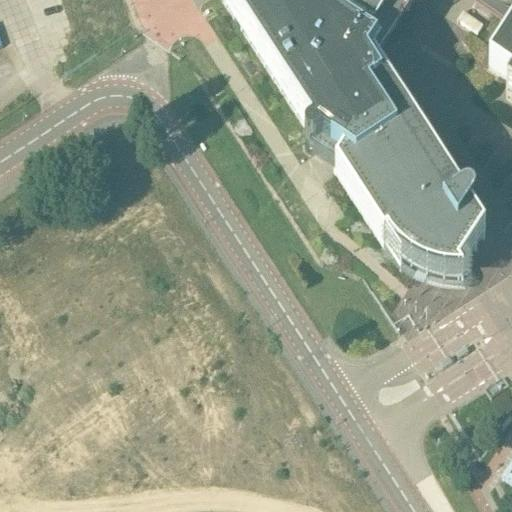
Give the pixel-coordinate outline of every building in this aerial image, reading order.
[(220,0),(311,140),(309,141),(307,142),(306,143),(305,144),(305,145),(304,145),(304,146),(304,147),(303,148),(303,149),(304,150),(304,151),(304,152),(305,153),(305,154),(306,154),(307,155),(308,156),(309,156),(309,157),(334,173),(333,174),(383,250),(385,248),(385,249),(386,248),(390,254),(395,260),(401,265),(407,269),(413,273),(419,277),(426,280),(433,282),(440,284),(448,285),(455,286),(463,285),(454,271),(462,259),(463,259),(464,260),(465,260),(466,260),(466,259),(467,259),(468,259),(469,258),(469,257),(470,257),(470,256),(470,255),(470,254),(470,253),(470,252),(470,251),(469,251),(469,250),(468,250),(471,245),(462,232),(472,218),(473,216),(475,213),(475,210),(473,206),(471,204),(468,203),(465,203),(462,204),(427,151),(420,139),(412,128),(362,50),(378,26),(397,38),(404,27),(385,14),(392,4),(405,12),(406,11),(407,12),(414,0),(220,0)] [(511,32),(488,69),(489,70),(511,85),(511,87),(505,98),(505,100),(511,104),(511,32)] [(468,356),(464,351),(455,357),(459,362),(468,356)] [(448,361),(439,367),(442,372),(452,367),(448,361)] [(511,465),(501,482),(511,488),(511,465)]
